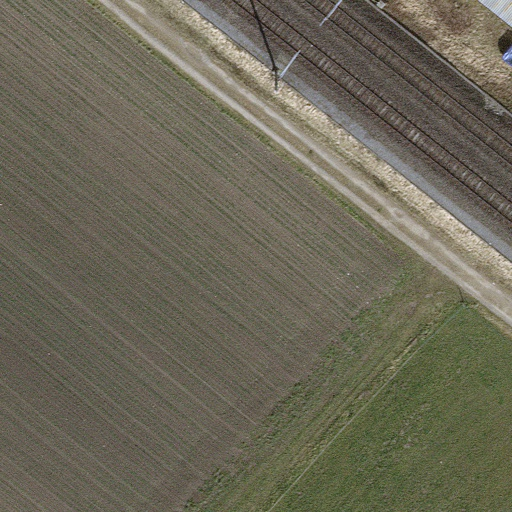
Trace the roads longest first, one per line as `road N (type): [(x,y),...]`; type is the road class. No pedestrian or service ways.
road 1 (track): [(511,320),(116,0)]
road 2 (track): [(251,511),(468,285)]
